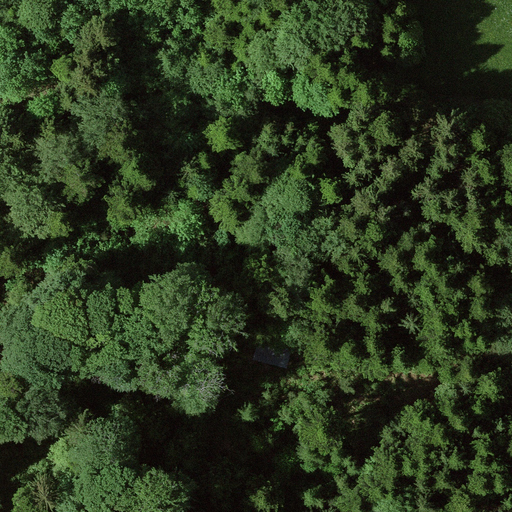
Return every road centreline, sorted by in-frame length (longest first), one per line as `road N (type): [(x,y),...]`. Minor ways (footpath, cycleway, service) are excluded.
road 1 (track): [(511,112),(352,99),(0,92)]
road 2 (track): [(0,295),(40,229),(51,191),(44,145),(1,92)]
